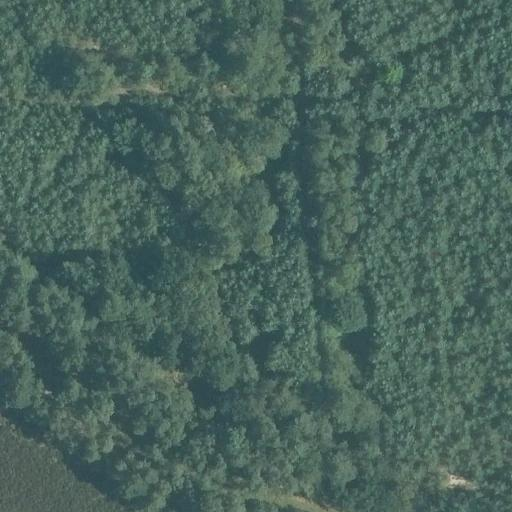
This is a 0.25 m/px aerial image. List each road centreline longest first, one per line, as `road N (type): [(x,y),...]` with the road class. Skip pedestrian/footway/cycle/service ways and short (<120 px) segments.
road 1 (track): [(313,511),(333,422),(309,258),(294,0)]
road 2 (track): [(300,511),(192,466),(0,320)]
